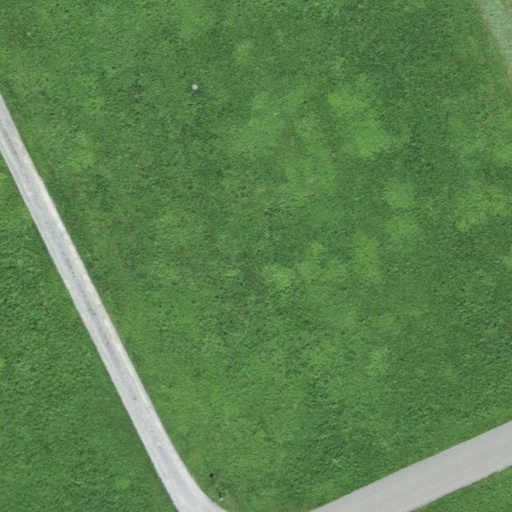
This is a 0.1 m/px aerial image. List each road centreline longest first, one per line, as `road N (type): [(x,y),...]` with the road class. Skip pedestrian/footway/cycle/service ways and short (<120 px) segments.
road 1 (track): [(0,108),(107,335),(203,511)]
road 2 (unclassified): [(362,511),(511,442)]
